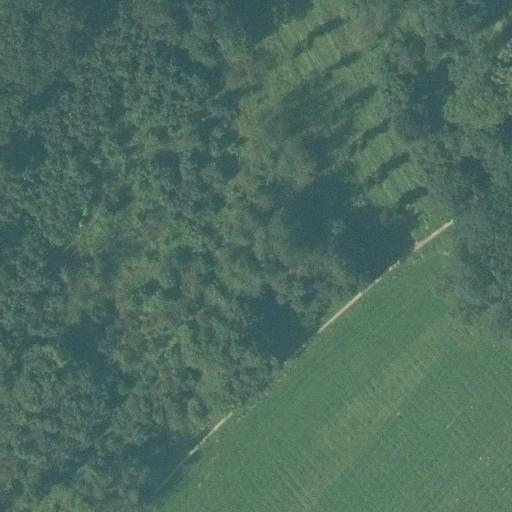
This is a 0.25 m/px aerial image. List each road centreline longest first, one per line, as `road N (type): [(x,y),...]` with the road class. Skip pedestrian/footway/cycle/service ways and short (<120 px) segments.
road 1 (track): [(140,511),(192,450),(342,310),(511,174)]
road 2 (track): [(283,0),(417,246)]
